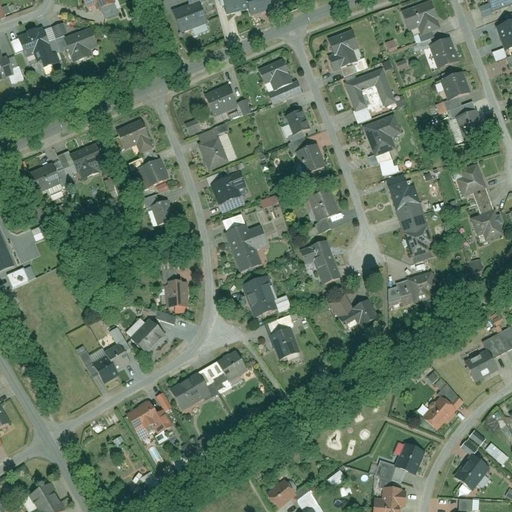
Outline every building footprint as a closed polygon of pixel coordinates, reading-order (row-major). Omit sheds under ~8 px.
[(76,0),(81,12),(90,9),(92,14),(111,6),(108,0),(76,0)] [(245,9),(242,0),(217,0),(223,16),(245,9)] [(270,11),(266,0),(242,0),(245,9),(248,18),(270,11)] [(511,2),(511,0),(483,0),(488,14),(511,5),(511,2)] [(429,2),(397,13),(404,33),(416,29),(419,38),(439,31),(429,2)] [(197,4),(171,14),(179,35),(205,25),(197,4)] [(511,19),(494,25),(502,53),(511,50),(511,19)] [(11,38),(21,62),(45,53),(35,28),(11,38)] [(58,41),(67,65),(86,59),(84,54),(94,50),(86,30),(58,41)] [(348,32),(324,41),(329,56),(325,57),(331,75),(356,65),(352,54),(356,52),(348,32)] [(448,40),(427,47),(435,69),(456,62),(448,40)] [(387,53),(396,51),(395,41),(385,43),(387,53)] [(0,79),(9,76),(2,57),(0,57),(0,79)] [(280,61),(254,71),(261,88),(268,85),(271,94),(290,86),(280,61)] [(398,71),(407,67),(404,62),(396,66),(398,71)] [(383,69),(341,85),(352,112),(363,108),(357,93),(372,87),(381,111),(396,106),(383,69)] [(462,74),(438,81),(445,103),(469,95),(462,74)] [(226,87),(202,97),(211,119),(235,109),(226,87)] [(22,97),(26,105),(33,102),(30,93),(22,97)] [(246,101),(236,104),(239,112),(228,115),(229,121),(250,116),(246,101)] [(300,109),(282,116),(291,138),(309,131),(300,109)] [(477,113),(455,119),(462,143),(484,137),(477,113)] [(393,117),(362,128),(372,157),(395,149),(391,139),(400,136),(393,117)] [(143,121),(119,131),(126,149),(139,144),(150,139),(143,121)] [(219,137),(197,146),(207,171),(229,163),(219,137)] [(139,144),(143,153),(154,148),(150,139),(139,144)] [(84,178),(106,168),(96,144),(71,155),(75,164),(78,173),(81,171),(84,178)] [(315,145),(292,154),(301,178),(324,170),(315,145)] [(70,152),(60,157),(65,168),(75,164),(71,155),(70,152)] [(144,159),(131,164),(134,172),(138,170),(147,167),(144,159)] [(147,167),(138,170),(146,189),(170,179),(162,160),(147,167)] [(53,164),(29,174),(37,193),(61,183),(56,173),(53,164)] [(477,164),(460,169),(463,181),(456,183),(461,198),(485,191),(477,164)] [(62,186),(69,183),(64,170),(56,173),(61,183),(62,186)] [(237,174),(207,185),(215,207),(245,196),(237,174)] [(404,181),(385,187),(396,221),(421,213),(413,187),(407,189),(404,181)] [(167,183),(157,187),(160,193),(169,189),(167,183)] [(328,191),(306,200),(315,223),(338,214),(328,191)] [(158,195),(145,201),(149,209),(154,207),(161,204),(158,195)] [(161,204),(154,207),(162,226),(178,219),(170,200),(161,204)] [(500,236),(493,212),(470,219),(476,238),(483,236),(485,241),(500,236)] [(421,213),(396,221),(406,259),(427,253),(425,246),(431,244),(421,213)] [(246,225),(223,234),(238,273),(259,265),(254,252),(268,247),(260,226),(248,231),(246,225)] [(30,232),(35,242),(46,237),(40,227),(30,232)] [(0,229),(0,272),(15,266),(0,229)] [(324,240),(297,252),(303,266),(311,263),(322,289),(342,280),(324,240)] [(25,267),(7,275),(13,287),(31,280),(25,267)] [(433,273),(405,279),(412,305),(439,299),(433,273)] [(267,277),(239,286),(251,321),(278,312),(267,277)] [(189,283),(167,284),(168,307),(190,306),(189,283)] [(343,296),(330,303),(344,331),(357,325),(361,328),(375,320),(364,300),(349,308),(343,296)] [(178,316),(162,311),(159,320),(175,325),(178,316)] [(151,320),(133,338),(148,354),(166,336),(151,320)] [(120,328),(112,332),(119,344),(126,339),(120,328)] [(288,329),(269,336),(278,360),(298,353),(288,329)] [(131,363),(121,346),(107,354),(108,357),(117,371),(131,363)] [(500,370),(488,349),(466,362),(477,383),(500,370)] [(88,352),(81,356),(92,376),(99,372),(95,364),(88,352)] [(233,353),(215,363),(226,382),(244,372),(233,353)] [(108,357),(95,364),(99,372),(105,382),(119,374),(117,371),(108,357)] [(215,363),(196,374),(208,396),(211,399),(229,388),(226,382),(215,363)] [(196,374),(166,391),(179,412),(208,396),(196,374)] [(457,410),(442,397),(423,418),(439,432),(457,410)] [(148,401),(124,415),(140,443),(148,438),(147,436),(153,433),(157,436),(172,427),(162,409),(155,413),(148,401)] [(0,428),(10,423),(0,405),(0,428)] [(180,448),(185,458),(194,454),(189,443),(180,448)] [(427,451),(406,443),(396,467),(417,476),(427,451)] [(491,444),(484,450),(502,466),(508,459),(491,444)] [(455,476),(474,491),(492,468),(472,453),(455,476)] [(182,454),(170,461),(176,471),(188,465),(182,454)] [(339,471),(326,481),(333,489),(346,480),(339,471)] [(138,504),(162,490),(151,472),(141,478),(139,475),(133,479),(138,487),(134,490),(138,496),(134,499),(138,504)] [(279,508),(297,494),(285,478),(267,492),(279,508)] [(51,484),(31,496),(40,511),(62,511),(67,509),(51,484)] [(404,488),(384,487),(383,499),(376,498),(375,511),(402,511),(402,509),(407,509),(408,490),(404,490),(404,488)]
